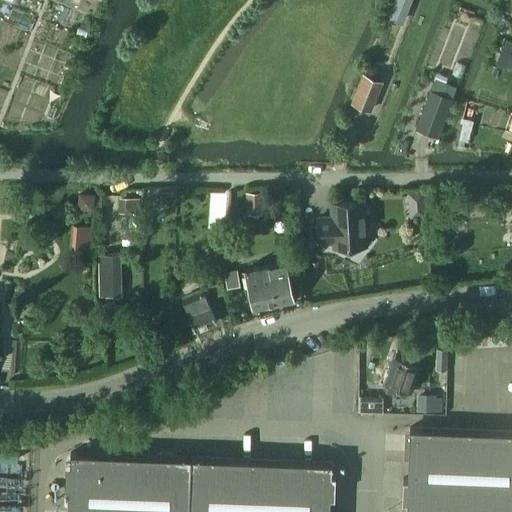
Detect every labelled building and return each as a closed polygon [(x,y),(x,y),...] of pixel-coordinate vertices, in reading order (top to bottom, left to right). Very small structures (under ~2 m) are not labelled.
[(357,88),(352,102),(370,110),(382,82),(363,74),(360,83),(357,88)] [(418,124),(437,132),(448,101),(429,94),(418,124)] [(334,244),(334,249),(367,247),(365,202),(332,204),(333,219),(319,219),(320,245),(334,244)] [(21,246),(32,250),(39,231),(28,228),(21,246)] [(100,295),(121,296),(121,256),(99,255),(100,295)] [(246,270),(254,309),(294,301),(287,262),(246,270)] [(224,274),(227,287),(239,285),(237,272),(224,274)] [(161,297),(178,338),(218,322),(202,281),(161,297)] [(212,286),(215,296),(225,293),(222,283),(212,286)] [(395,353),(384,388),(407,396),(418,361),(395,353)] [(511,511),(511,431),(409,427),(407,478),(403,478),(402,501),(406,501),(406,511),(511,511)] [(330,511),(331,497),(335,497),(336,475),(332,474),(332,463),(70,453),(70,464),(66,464),(65,487),(69,487),(68,511),(330,511)]
